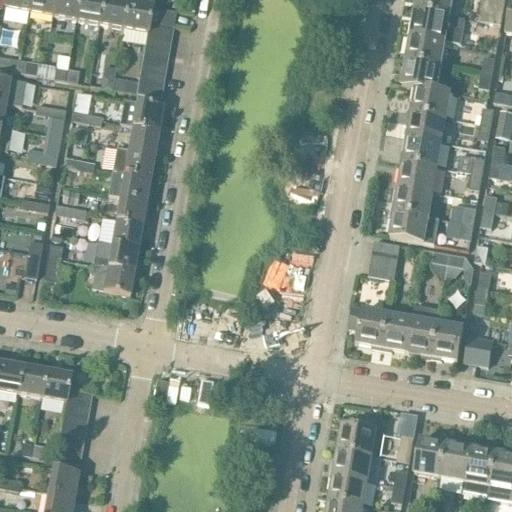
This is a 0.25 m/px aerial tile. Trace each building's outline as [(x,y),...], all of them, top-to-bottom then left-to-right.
[(28,17),(30,0),(6,0),(4,13),(28,17)] [(30,0),(28,17),(52,21),(55,0),(30,0)] [(55,0),(52,21),(76,25),(79,0),(55,0)] [(89,0),(79,0),(76,25),(99,29),(104,2),(89,0)] [(417,0),(416,14),(450,20),(453,0),(417,0)] [(481,0),(477,25),(488,27),(493,2),(482,0),(481,0)] [(104,2),(99,29),(123,33),(128,7),(104,2)] [(493,2),(488,27),(501,29),(505,4),(493,2)] [(128,7),(123,33),(146,37),(147,37),(149,27),(152,11),(128,7)] [(465,23),(450,20),(416,14),(411,39),(445,45),(461,48),(465,23)] [(147,37),(146,37),(146,39),(171,43),(173,31),(149,27),(147,37)] [(144,51),(169,55),(171,43),(146,39),(144,51)] [(407,63),(441,69),(445,45),(411,39),(407,63)] [(144,51),(142,63),(167,67),(169,55),(144,51)] [(0,75),(25,79),(27,67),(0,62),(0,75)] [(484,62),(482,77),(492,78),(495,63),(484,62)] [(142,63),(140,75),(165,80),(167,67),(142,63)] [(402,90),(416,93),(416,92),(417,92),(417,91),(437,95),(441,69),(407,63),(402,90)] [(38,69),(27,67),(25,79),(36,81),(38,69)] [(55,72),(53,84),(65,86),(67,74),(55,72)] [(67,74),(65,86),(77,88),(79,76),(67,74)] [(163,92),(165,80),(140,75),(138,88),(163,92)] [(482,77),(479,93),(489,95),(492,78),(482,77)] [(102,80),(100,92),(112,95),(115,82),(102,80)] [(115,82),(112,95),(124,96),(126,84),(115,82)] [(0,83),(0,108),(6,110),(22,112),(26,88),(0,83)] [(163,92),(138,88),(136,99),(161,103),(163,92)] [(416,93),(412,115),(446,121),(451,97),(437,95),(417,91),(417,92),(416,92),(416,93)] [(123,105),(118,130),(131,132),(158,137),(162,112),(136,107),(123,105)] [(36,110),(35,119),(50,122),(52,113),(36,110)] [(52,113),(50,122),(64,124),(66,115),(52,113)] [(483,113),(481,127),(491,129),(494,115),(486,113),(483,113)] [(412,115),(408,140),(442,146),(446,121),(412,115)] [(501,116),(498,132),(508,134),(511,118),(501,116)] [(72,125),(86,128),(86,127),(87,119),(73,117),(72,125)] [(87,119),(86,128),(100,130),(102,122),(87,119)] [(481,127),(478,144),(488,146),(491,129),(481,127)] [(0,132),(0,156),(7,158),(11,134),(2,133),(0,132)] [(127,155),(154,160),(158,137),(131,132),(127,155)] [(408,140),(403,165),(438,171),(442,146),(408,140)] [(495,151),(492,166),(503,168),(505,153),(495,151)] [(116,153),(112,177),(123,179),(150,183),(154,160),(127,155),(116,153)] [(29,156),(27,166),(42,168),(43,159),(29,156)] [(43,159),(42,168),(56,171),(57,162),(43,159)] [(475,162),(472,177),(482,179),(485,164),(475,162)] [(65,163),(63,173),(77,175),(79,165),(65,163)] [(79,165),(77,175),(92,178),(94,168),(79,165)] [(403,165),(399,190),(433,196),(438,171),(403,165)] [(492,166),(489,183),(500,185),(503,168),(492,166)] [(111,177),(107,200),(119,202),(146,206),(150,183),(123,179),(111,177)] [(472,177),(469,194),(480,196),(482,179),(472,177)] [(433,196),(399,190),(395,215),(429,221),(433,196)] [(486,200),(483,216),(494,218),(497,202),(486,200)] [(115,225),(142,230),(146,206),(119,202),(115,225)] [(20,204),(18,213),(33,216),(35,207),(20,204)] [(35,207),(33,216),(47,219),(49,210),(35,207)] [(57,210),(55,219),(69,222),(71,213),(57,210)] [(466,212),(463,227),(474,229),(476,214),(466,212)] [(71,213),(69,222),(85,225),(86,215),(71,213)] [(395,215),(390,242),(424,248),(434,249),(439,222),(429,221),(395,215)] [(483,216),(480,232),(492,234),(494,218),(483,216)] [(101,223),(96,246),(111,249),(111,248),(137,253),(142,230),(115,225),(101,223)] [(463,227),(460,244),(471,246),(474,229),(463,227)] [(28,258),(40,260),(42,249),(30,246),(28,258)] [(96,246),(93,270),(95,270),(107,272),(133,277),(137,253),(111,248),(111,249),(96,246)] [(375,246),(373,256),(398,261),(400,251),(375,246)] [(50,250),(48,261),(60,264),(62,252),(50,250)] [(477,251),(474,267),(482,268),(486,269),(489,252),(477,251)] [(373,256),(371,267),(396,272),(398,261),(373,256)] [(434,257),(432,268),(449,270),(451,259),(434,257)] [(36,284),(40,260),(28,258),(24,282),(36,284)] [(451,259),(449,270),(464,273),(466,262),(451,259)] [(60,264),(48,261),(43,285),(56,288),(60,264)] [(396,272),(371,267),(369,281),(394,285),(396,272)] [(93,281),(91,294),(103,296),(129,301),(133,277),(107,272),(95,270),(93,270),(91,281),(93,281)] [(480,277),(478,292),(489,294),(492,279),(480,277)] [(478,292),(475,308),(486,310),(489,294),(478,292)] [(432,362),(438,328),(441,315),(416,311),(413,324),(407,358),(432,362)] [(382,353),(388,319),(353,313),(349,334),(359,336),(357,349),(382,353)] [(413,324),(388,319),(382,353),(407,358),(413,324)] [(457,367),(463,332),(438,328),(432,362),(457,367)] [(465,368),(477,370),(481,344),(469,342),(465,368)] [(493,346),(481,344),(477,370),(488,372),(493,346)] [(0,395),(17,398),(22,372),(0,367),(0,395)] [(46,376),(22,372),(17,398),(41,403),(46,376)] [(65,406),(67,394),(70,380),(46,376),(41,403),(65,407),(65,406)] [(65,406),(90,410),(92,398),(67,394),(65,406)] [(65,406),(65,407),(63,417),(87,422),(90,410),(65,406)] [(63,417),(61,429),(85,434),(87,422),(63,417)] [(402,418),(398,440),(401,440),(414,442),(418,420),(402,418)] [(61,429),(59,441),(83,446),(85,434),(61,429)] [(338,455),(372,461),(372,460),(380,462),(384,439),(376,438),(377,436),(342,430),(338,455)] [(409,468),(414,442),(401,440),(397,465),(409,468)] [(59,441),(57,453),(81,457),(83,446),(59,441)] [(415,478),(440,482),(446,448),(421,444),(415,478)] [(21,448),(19,459),(30,461),(32,449),(21,448)] [(440,482),(464,487),(470,452),(446,448),(440,482)] [(32,449),(30,461),(43,464),(45,451),(32,449)] [(462,499),(487,503),(495,457),(470,452),(464,487),(462,499)] [(81,457),(57,453),(54,466),(79,470),(81,457)] [(372,461),(338,455),(334,480),(368,486),(372,461)] [(511,459),(495,457),(487,503),(511,507),(511,459)] [(51,473),(46,497),(73,502),(78,478),(51,473)] [(397,475),(394,490),(405,492),(408,477),(397,475)] [(368,486),(334,480),(329,505),(364,511),(368,486)] [(4,485),(3,495),(18,497),(20,488),(4,485)] [(394,490),(391,507),(402,509),(405,492),(394,490)] [(43,511),(71,511),(73,502),(46,497),(43,511)]
